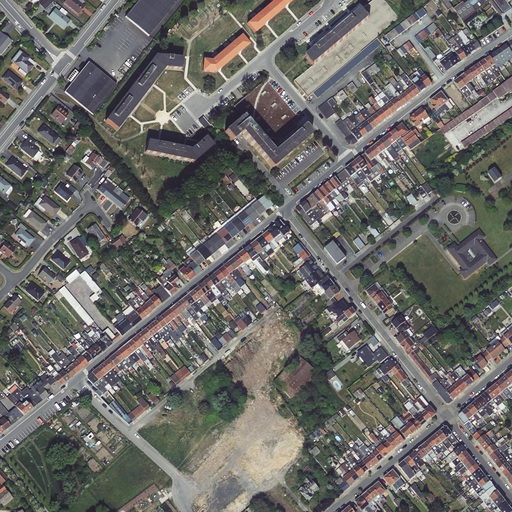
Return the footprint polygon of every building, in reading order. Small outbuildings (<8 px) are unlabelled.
[(45,9),(53,2),(51,0),(43,0),(40,3),(45,9)] [(65,0),(63,3),(78,15),(85,6),(82,4),(84,2),(81,0),(65,0)] [(138,0),(124,17),(148,36),(177,0),(138,0)] [(274,0),(267,6),(275,15),(292,0),(274,0)] [(383,0),(373,0),(362,9),(370,18),(351,34),(332,50),(313,66),(294,81),(307,97),(399,19),(383,0)] [(446,0),(462,22),(488,2),(490,0),(446,0)] [(511,7),(511,0),(490,0),(488,2),(500,16),(502,14),(511,7)] [(275,15),(267,6),(247,23),(255,32),(275,15)] [(511,7),(502,14),(508,22),(510,21),(511,23),(511,7)] [(55,8),(48,17),(63,29),(70,20),(65,16),(67,13),(61,8),(58,11),(55,8)] [(427,14),(423,8),(385,36),(390,42),(427,14)] [(362,9),(343,25),(351,34),(370,18),(362,9)] [(419,44),(438,29),(433,23),(414,38),(419,44)] [(343,25),(324,41),(332,50),(351,34),(343,25)] [(462,33),(476,51),(481,48),(471,35),(466,29),(462,32),(462,33)] [(461,41),(471,54),(476,51),(462,33),(460,34),(464,39),(461,41)] [(11,41),(3,34),(0,37),(0,54),(0,55),(11,41)] [(224,49),(232,59),(249,44),(241,35),(224,49)] [(450,46),(461,61),(466,58),(457,44),(452,38),(449,40),(451,44),(449,45),(450,46)] [(313,66),(332,50),(324,41),(306,57),(313,66)] [(457,44),(466,58),(471,54),(461,41),(457,44)] [(511,41),(490,57),(497,68),(511,58),(511,53),(510,51),(511,49),(511,41)] [(409,42),(396,51),(401,57),(413,48),(409,42)] [(443,56),(453,68),(461,61),(450,46),(448,48),(450,51),(443,56)] [(453,68),(443,56),(438,60),(428,47),(424,50),(437,66),(439,64),(446,73),(453,68)] [(232,59),(224,49),(211,60),(203,60),(202,72),(215,73),(232,59)] [(19,50),(10,61),(19,69),(17,71),(24,77),(30,71),(35,63),(19,50)] [(181,70),(182,58),(154,56),(146,67),(164,69),(181,70)] [(497,68),(490,57),(484,61),(496,79),(499,77),(497,75),(500,72),(497,68)] [(479,64),(491,82),(496,79),(484,61),(479,64)] [(71,84),(64,92),(92,115),(116,85),(88,62),(79,74),(74,70),(66,80),(71,84)] [(375,81),(372,77),(381,70),(376,63),(362,73),(371,85),(375,81)] [(474,67),(485,86),(491,82),(479,64),(474,67)] [(141,99),(164,69),(146,67),(129,89),(141,99)] [(469,71),(474,80),(477,82),(478,84),(480,83),(483,87),(485,86),(474,67),(469,71)] [(416,78),(426,88),(431,84),(420,69),(414,74),(416,78)] [(22,82),(8,71),(1,79),(15,91),(22,82)] [(474,80),(469,71),(464,74),(470,82),(474,80)] [(420,93),(411,82),(404,73),(400,77),(415,97),(420,93)] [(459,79),(472,95),(475,100),(484,93),(481,90),(476,93),(469,83),(470,82),(464,74),(459,79)] [(415,97),(400,77),(398,75),(396,77),(399,81),(397,83),(397,84),(410,101),(415,97)] [(444,135),(497,98),(498,100),(511,89),(511,77),(493,92),(476,104),(440,130),(444,135)] [(411,82),(420,93),(426,88),(416,78),(411,82)] [(268,79),(235,103),(249,121),(256,116),(254,113),(249,106),(255,102),(256,104),(265,98),(270,105),(272,103),(276,108),(281,104),(284,101),(268,79)] [(472,95),(459,79),(453,83),(460,91),(460,92),(456,94),(462,101),(465,98),(466,99),(472,95)] [(353,92),(358,89),(353,82),(348,86),(353,92)] [(406,104),(397,92),(390,84),(386,87),(387,89),(401,108),(406,104)] [(410,101),(397,84),(395,86),(399,91),(397,92),(406,104),(410,101)] [(9,98),(9,97),(0,89),(0,102),(3,105),(9,98)] [(141,99),(129,89),(104,121),(117,130),(141,99)] [(343,100),(349,96),(344,89),(338,93),(343,100)] [(401,108),(387,89),(383,92),(397,111),(401,108)] [(397,111),(383,92),(377,95),(392,115),(397,111)] [(435,97),(447,112),(453,107),(441,92),(435,97)] [(392,115),(377,95),(374,98),(372,97),(371,98),(387,118),(392,115)] [(327,119),(336,113),(332,107),(338,103),(333,97),(319,107),(327,119)] [(447,112),(435,97),(429,102),(436,112),(440,109),(444,114),(447,112)] [(387,118),(371,98),(369,99),(373,106),(371,107),(382,122),(387,118)] [(382,122),(371,107),(368,103),(365,106),(366,108),(365,109),(377,126),(382,122)] [(50,116),(61,124),(69,114),(58,106),(50,116)] [(377,126),(365,109),(362,106),(359,109),(361,112),(359,113),(372,130),(377,126)] [(429,117),(421,108),(415,113),(422,123),(429,117)] [(511,108),(461,143),(464,148),(511,115),(511,108)] [(354,117),(367,134),(372,130),(359,113),(354,117)] [(409,118),(415,128),(422,123),(415,113),(409,118)] [(367,134),(354,117),(352,114),(347,118),(363,138),(367,134)] [(241,132),(250,124),(242,116),(223,131),(231,141),(241,132)] [(363,138),(347,118),(346,117),(344,118),(349,125),(346,126),(357,142),(363,138)] [(357,142),(346,126),(341,119),(334,124),(346,139),(344,140),(346,142),(349,145),(353,145),(357,142)] [(43,124),(36,132),(52,145),(52,144),(55,146),(61,140),(43,124)] [(273,151),(250,124),(241,132),(264,159),(273,151)] [(394,130),(413,154),(424,147),(416,137),(419,134),(414,128),(408,132),(402,124),(394,130)] [(312,134),(304,125),(284,142),(292,151),(312,134)] [(413,154),(394,130),(389,134),(402,150),(404,148),(412,158),(414,156),(413,154)] [(402,150),(389,134),(384,138),(399,156),(404,152),(402,150)] [(205,136),(190,149),(193,162),(213,145),(205,136)] [(399,156),(384,138),(379,142),(393,160),(395,162),(400,158),(399,156)] [(32,159),(39,150),(26,140),(19,148),(32,159)] [(144,152),(167,157),(169,145),(147,140),(144,152)] [(292,151),(284,142),(273,151),(264,159),(271,168),(292,151)] [(393,160),(379,142),(374,146),(391,166),(396,172),(398,170),(392,161),(393,160)] [(66,151),(70,155),(76,148),(72,144),(66,151)] [(167,157),(193,162),(190,149),(169,145),(167,157)] [(391,166),(374,146),(369,150),(382,166),(384,165),(387,168),(391,166)] [(382,166),(369,150),(365,154),(380,174),(382,178),(386,175),(384,172),(386,171),(382,166)] [(85,156),(81,161),(92,169),(96,164),(101,168),(106,162),(97,155),(96,156),(92,153),(88,158),(85,156)] [(359,158),(375,178),(380,174),(365,154),(359,158)] [(27,170),(12,157),(5,166),(20,178),(27,170)] [(375,178),(359,158),(355,162),(368,180),(370,182),(375,178)] [(368,180),(355,162),(350,166),(364,184),(368,180)] [(83,173),(73,165),(65,175),(75,183),(83,173)] [(364,184),(350,166),(344,170),(353,182),(361,192),(362,191),(360,187),(364,184)] [(225,170),(231,180),(236,177),(231,167),(225,170)] [(495,167),(487,173),(495,183),(502,177),(495,167)] [(103,195),(111,184),(110,184),(112,182),(107,178),(111,172),(108,169),(103,175),(107,178),(97,190),(103,195)] [(330,182),(343,199),(344,200),(345,200),(348,198),(344,193),(347,191),(345,188),(353,182),(344,170),(330,182)] [(0,176),(0,190),(4,194),(4,193),(7,195),(13,188),(10,186),(11,185),(0,176)] [(343,199),(330,182),(325,186),(339,203),(343,199)] [(423,188),(419,189),(421,196),(433,191),(429,182),(422,185),(423,188)] [(61,183),(54,192),(66,202),(76,190),(70,185),(67,188),(61,183)] [(111,184),(103,195),(108,199),(116,189),(111,184)] [(339,203),(325,186),(320,190),(335,208),(340,204),(339,203)] [(116,189),(108,199),(114,203),(122,193),(116,189)] [(335,208),(320,190),(315,194),(330,212),(335,208)] [(122,193),(114,203),(121,209),(129,199),(122,193)] [(414,206),(419,202),(412,193),(407,197),(414,206)] [(310,198),(325,216),(330,212),(315,194),(310,198)] [(257,201),(265,211),(272,205),(264,195),(257,201)] [(39,198),(34,204),(43,212),(45,210),(53,217),(60,209),(45,196),(42,200),(39,198)] [(265,211),(257,201),(255,198),(248,204),(258,217),(265,211)] [(304,202),(320,220),(325,216),(310,198),(304,202)] [(320,220),(304,202),(299,206),(313,223),(315,221),(319,225),(321,223),(320,220)] [(258,217),(248,204),(242,209),(251,222),(258,217)] [(145,215),(137,209),(128,221),(136,227),(145,215)] [(251,222),(242,209),(235,215),(245,227),(251,222)] [(24,220),(40,232),(47,223),(32,212),(28,210),(23,216),(25,218),(24,220)] [(245,227),(235,215),(227,220),(238,233),(245,227)] [(238,233),(227,220),(221,226),(231,239),(238,233)] [(274,226),(286,241),(287,240),(285,236),(290,232),(285,225),(284,225),(280,221),(274,226)] [(20,223),(18,226),(19,228),(13,236),(21,241),(19,243),(23,247),(25,244),(28,247),(34,239),(24,231),(26,228),(20,223)] [(105,238),(95,224),(86,230),(96,244),(105,238)] [(375,238),(380,234),(372,224),(368,228),(375,238)] [(231,239),(221,226),(214,232),(224,244),(231,239)] [(286,241),(274,226),(267,232),(277,243),(281,240),(283,243),(286,241)] [(454,244),(447,249),(463,270),(460,272),(465,278),(487,261),(490,265),(496,260),(480,240),(484,237),(479,230),(457,248),(454,244)] [(210,240),(218,249),(224,244),(214,232),(207,237),(210,240)] [(277,243),(267,232),(261,237),(271,248),(274,253),(280,247),(277,243)] [(119,237),(120,239),(112,243),(115,249),(126,243),(122,235),(119,237)] [(87,244),(82,236),(78,238),(69,243),(79,260),(88,254),(83,246),(87,244)] [(271,248),(261,237),(255,241),(267,254),(271,248)] [(361,249),(366,245),(359,237),(354,241),(361,249)] [(202,245),(210,255),(218,249),(210,240),(202,245)] [(267,254),(255,241),(249,246),(263,262),(268,257),(267,254)] [(5,242),(0,248),(0,252),(8,258),(15,249),(5,242)] [(193,248),(204,261),(210,255),(202,245),(200,242),(193,248)] [(333,242),(324,249),(337,265),(345,258),(333,242)] [(306,279),(318,270),(314,264),(315,262),(300,243),(292,249),(298,256),(296,258),(297,260),(293,264),(296,267),(303,262),(306,265),(299,270),(306,279)] [(263,262),(249,246),(244,250),(252,262),(253,263),(256,260),(266,273),(269,270),(263,262)] [(189,257),(197,266),(204,261),(193,248),(186,254),(189,257)] [(252,262),(244,250),(238,255),(247,266),(252,262)] [(57,251),(50,259),(63,270),(70,262),(57,251)] [(247,266),(238,255),(233,259),(246,276),(251,272),(247,266)] [(186,268),(194,277),(201,271),(197,266),(189,257),(182,263),(186,268)] [(246,276),(233,259),(228,263),(242,280),(246,276)] [(172,260),(165,264),(169,271),(176,267),(172,260)] [(242,280),(228,263),(223,267),(240,289),(245,285),(242,280)] [(55,276),(44,267),(37,276),(48,285),(55,276)] [(194,277),(186,268),(185,269),(183,267),(177,271),(185,281),(186,280),(188,282),(194,277)] [(240,289),(223,267),(219,271),(232,288),(236,294),(241,290),(240,289)] [(76,270),(65,279),(69,284),(79,275),(94,293),(89,298),(94,304),(100,300),(99,298),(103,294),(85,271),(79,274),(76,270)] [(313,288),(327,277),(324,274),(323,276),(318,270),(306,279),(304,280),(305,284),(307,284),(309,287),(309,288),(311,289),(313,288)] [(232,288),(219,271),(213,275),(226,292),(232,288)] [(164,274),(161,276),(175,293),(179,289),(177,286),(179,284),(177,282),(178,281),(173,276),(172,277),(168,272),(164,275),(164,274)] [(226,292),(213,275),(209,279),(224,298),(228,294),(226,292)] [(170,297),(175,293),(161,276),(159,278),(158,277),(155,279),(160,285),(170,297)] [(327,277),(313,288),(314,289),(317,287),(323,294),(334,286),(327,277)] [(224,298),(209,279),(204,283),(217,299),(220,302),(224,299),(224,298)] [(31,282),(24,291),(37,302),(44,293),(31,282)] [(376,306),(388,297),(377,282),(365,291),(376,306)] [(217,299),(204,283),(198,287),(211,304),(217,299)] [(156,308),(161,304),(151,293),(144,284),(141,286),(145,291),(143,293),(156,308)] [(161,304),(170,297),(160,285),(151,293),(161,304)] [(64,286),(58,291),(88,326),(93,322),(64,286)] [(329,308),(336,302),(334,298),(340,293),(334,286),(323,294),(322,295),(327,302),(325,304),(329,308)] [(211,304),(198,287),(194,291),(207,308),(211,304)] [(151,312),(156,308),(143,293),(140,294),(138,291),(135,293),(136,295),(151,312)] [(189,295),(203,313),(208,309),(207,308),(194,291),(189,295)] [(146,316),(151,312),(136,295),(134,296),(131,292),(128,295),(131,299),(146,316)] [(13,295),(3,306),(10,313),(21,302),(13,295)] [(203,313),(189,295),(184,299),(200,318),(205,314),(203,313)] [(388,297),(376,306),(380,311),(383,315),(384,315),(394,307),(392,304),(393,303),(388,297)] [(141,320),(146,316),(131,299),(127,303),(129,306),(141,320)] [(200,318),(184,299),(180,302),(195,322),(200,318)] [(490,305),(494,310),(500,306),(496,301),(490,305)] [(195,322),(180,302),(175,306),(188,323),(190,321),(194,325),(196,323),(195,322)] [(336,302),(329,308),(326,309),(329,314),(332,312),(337,319),(334,323),(335,324),(337,323),(340,326),(356,313),(352,308),(349,310),(343,302),(339,305),(336,302)] [(257,307),(262,314),(267,309),(262,303),(257,307)] [(132,328),(141,320),(129,306),(122,312),(125,316),(123,318),(132,328)] [(188,323),(175,306),(170,310),(180,322),(182,320),(187,327),(189,325),(188,323)] [(180,322),(170,310),(166,314),(182,334),(186,330),(180,322)] [(121,337),(132,328),(123,318),(120,314),(115,318),(118,322),(112,326),(118,333),(121,337)] [(182,334),(166,314),(161,318),(179,340),(183,336),(182,334)] [(247,326),(241,315),(235,319),(241,330),(247,326)] [(397,332),(406,325),(401,316),(396,319),(393,316),(389,320),(397,332)] [(179,340),(161,318),(156,322),(168,336),(169,335),(176,343),(179,341),(179,340)] [(168,336),(156,322),(151,325),(162,339),(166,343),(171,339),(168,336)] [(162,339),(151,325),(146,329),(160,346),(161,345),(158,341),(162,339)] [(406,325),(397,332),(400,336),(396,339),(400,345),(411,337),(413,334),(406,325)] [(411,337),(400,345),(408,355),(416,349),(439,331),(433,325),(422,334),(424,337),(419,341),(420,343),(416,344),(411,337)] [(106,348),(111,344),(102,333),(99,330),(97,331),(94,328),(93,329),(91,326),(89,328),(91,330),(106,348)] [(107,328),(102,333),(111,344),(121,337),(118,333),(114,336),(107,328)] [(160,346),(146,329),(142,333),(155,350),(164,360),(166,359),(165,357),(166,355),(159,346),(160,346)] [(511,344),(511,335),(506,329),(498,336),(506,346),(508,344),(510,346),(511,344)] [(101,352),(106,348),(91,330),(87,334),(101,352)] [(345,332),(337,340),(346,352),(361,341),(354,331),(348,336),(345,332)] [(97,356),(101,352),(87,334),(85,332),(82,334),(87,340),(85,342),(97,356)] [(155,350),(142,333),(137,337),(150,354),(155,350)] [(492,347),(499,355),(505,350),(503,348),(506,346),(498,336),(489,343),(492,347)] [(92,360),(97,356),(85,342),(82,337),(76,342),(77,343),(92,360)] [(150,354),(137,337),(132,341),(146,358),(148,356),(150,358),(152,356),(150,354)] [(59,387),(64,383),(47,362),(30,341),(25,346),(47,372),(59,387)] [(146,358),(132,341),(128,344),(143,363),(148,360),(146,358)] [(87,364),(92,360),(77,343),(75,345),(73,343),(71,345),(72,346),(87,364)] [(143,363),(128,344),(123,348),(137,365),(139,364),(140,365),(143,363)] [(82,368),(87,364),(72,346),(68,351),(71,356),(82,368)] [(366,346),(357,354),(368,368),(378,361),(366,346)] [(483,354),(488,360),(491,357),(493,360),(499,355),(492,347),(486,351),(486,352),(483,354)] [(137,365),(123,348),(118,352),(131,367),(134,365),(137,368),(139,367),(137,365)] [(416,349),(408,355),(446,404),(449,404),(453,401),(440,385),(443,382),(435,373),(432,375),(415,354),(418,351),(416,349)] [(68,379),(74,375),(58,357),(54,352),(50,355),(51,358),(55,364),(68,379)] [(74,375),(78,372),(67,359),(61,352),(60,354),(60,355),(58,357),(74,375)] [(131,367),(118,352),(113,356),(126,370),(131,367)] [(488,360),(483,354),(480,357),(480,356),(474,361),(482,370),(488,365),(485,362),(488,360)] [(78,372),(82,368),(71,356),(67,359),(78,372)] [(126,370),(113,356),(110,358),(123,374),(124,376),(125,375),(124,374),(125,373),(126,375),(128,373),(126,370)] [(123,374),(110,358),(105,362),(119,378),(123,374)] [(295,390),(314,368),(302,358),(283,380),(295,390)] [(397,365),(390,358),(381,364),(382,365),(378,368),(384,376),(397,365)] [(49,360),(47,362),(64,383),(68,379),(55,364),(53,366),(49,360)] [(119,378),(105,362),(101,366),(115,384),(120,380),(119,378)] [(185,365),(171,377),(177,385),(192,373),(185,365)] [(97,369),(111,387),(115,384),(101,366),(97,369)] [(473,383),(466,374),(460,367),(456,370),(453,367),(451,369),(454,372),(467,388),(473,383)] [(92,373),(108,391),(113,388),(111,387),(97,369),(92,373)] [(466,374),(473,383),(479,378),(472,369),(466,374)] [(47,372),(38,379),(46,389),(49,387),(52,392),(59,387),(47,372)] [(448,374),(463,392),(467,388),(454,372),(452,374),(450,372),(448,374)] [(108,391),(92,373),(88,377),(87,379),(97,390),(95,392),(108,406),(115,401),(108,391)] [(463,392),(448,374),(445,376),(448,379),(446,381),(458,396),(463,392)] [(31,388),(31,389),(42,401),(48,396),(44,391),(46,389),(38,379),(37,377),(32,381),(35,385),(31,388)] [(511,385),(504,377),(500,381),(511,395),(511,385)] [(440,385),(453,401),(458,396),(446,381),(445,381),(443,382),(440,385)] [(511,395),(500,381),(495,385),(509,401),(511,398),(511,395)] [(15,385),(13,387),(33,408),(42,401),(31,389),(29,391),(26,387),(21,392),(15,385)] [(509,401),(495,385),(490,389),(505,407),(507,408),(509,406),(507,403),(509,401)] [(28,412),(33,408),(13,387),(9,392),(10,394),(28,412)] [(505,407),(490,389),(485,393),(499,409),(501,411),(505,407)] [(153,392),(149,395),(155,404),(159,400),(153,392)] [(499,409),(485,393),(481,397),(492,411),(495,414),(499,409)] [(23,416),(28,412),(10,394),(7,398),(15,407),(23,416)] [(0,414),(10,426),(23,416),(15,407),(8,413),(0,403),(0,400),(2,399),(0,395),(0,414)] [(417,402),(431,418),(435,414),(421,396),(416,400),(417,402)] [(492,411),(481,397),(476,401),(488,416),(489,417),(492,414),(491,412),(492,411)] [(431,418),(417,402),(415,404),(411,400),(409,402),(411,405),(426,422),(431,418)] [(488,416),(476,401),(471,405),(484,420),(488,416)] [(426,422),(411,405),(410,406),(406,402),(403,405),(410,414),(421,427),(426,422)] [(466,409),(472,417),(480,425),(484,420),(471,405),(466,409)] [(461,413),(468,421),(472,417),(466,409),(461,413)] [(468,421),(461,413),(458,415),(457,418),(463,426),(469,422),(468,421)] [(0,428),(3,432),(10,426),(0,414),(0,428)] [(421,427),(410,414),(406,417),(417,430),(421,427)] [(412,434),(399,418),(397,416),(391,422),(406,440),(412,434)] [(417,430),(406,417),(404,419),(401,416),(399,418),(412,434),(417,430)] [(255,448),(240,461),(258,482),(296,450),(275,424),(251,444),(255,448)] [(390,424),(384,429),(399,446),(404,442),(390,424)] [(321,427),(315,433),(320,438),(327,433),(321,427)] [(440,431),(453,448),(459,443),(446,428),(444,427),(440,431)] [(379,436),(376,439),(389,454),(394,450),(380,433),(376,428),(374,430),(379,436)] [(384,429),(380,433),(394,450),(399,446),(384,429)] [(476,442),(485,435),(481,430),(472,436),(476,442)] [(453,448),(440,431),(435,435),(447,449),(450,448),(451,449),(453,448)] [(485,435),(476,442),(480,447),(494,436),(490,431),(485,435)] [(91,432),(84,439),(87,442),(94,435),(91,432)] [(375,444),(373,445),(384,458),(389,454),(376,439),(372,433),(368,436),(375,444)] [(447,449),(435,435),(430,439),(443,455),(446,452),(445,451),(447,449)] [(485,452),(498,441),(494,436),(480,447),(485,452)] [(488,457),(504,445),(507,443),(502,438),(498,441),(485,452),(488,457)] [(443,455),(430,439),(425,443),(438,459),(443,455)] [(438,459),(425,443),(420,447),(431,459),(434,462),(438,459)] [(363,444),(358,448),(374,466),(379,462),(367,448),(363,444)] [(350,449),(352,451),(369,470),(374,466),(358,448),(355,445),(351,448),(350,449)] [(372,445),(367,448),(379,462),(384,458),(373,445),(372,445)] [(492,461),(507,449),(504,445),(488,457),(492,461)] [(310,451),(314,456),(321,451),(317,446),(310,451)] [(431,459),(420,447),(414,452),(421,461),(425,457),(428,462),(431,459)] [(449,464),(465,451),(461,447),(445,459),(449,464)] [(495,466),(509,454),(508,453),(509,452),(507,451),(509,449),(508,448),(507,449),(492,461),(495,466)] [(352,451),(348,455),(364,474),(369,470),(352,451)] [(465,451),(449,464),(448,465),(452,469),(469,456),(465,451)] [(421,461),(414,452),(408,457),(417,467),(422,462),(421,461)] [(498,470),(511,459),(511,454),(511,453),(509,454),(495,466),(498,470)] [(344,461),(345,462),(359,479),(364,474),(348,455),(347,454),(345,456),(347,458),(344,461)] [(469,456),(452,469),(456,474),(457,474),(472,461),(469,456)] [(417,467),(408,457),(404,461),(415,476),(417,478),(422,473),(417,467)] [(202,484),(220,466),(212,458),(194,476),(202,484)] [(511,459),(498,470),(502,474),(510,467),(511,465),(511,459)] [(415,476),(404,461),(397,466),(410,481),(415,476)] [(472,461),(457,474),(460,477),(475,465),(472,461)] [(341,466),(354,483),(359,479),(345,462),(341,466)] [(475,465),(460,477),(463,482),(465,480),(479,469),(475,465)] [(354,483),(341,466),(335,471),(339,475),(334,480),(336,482),(341,478),(343,480),(337,486),(342,493),(354,483)] [(511,469),(510,467),(502,474),(505,478),(511,471),(511,469)] [(469,484),(482,474),(479,469),(465,480),(469,484)] [(0,470),(0,503),(2,505),(12,497),(11,496),(17,490),(0,470)] [(393,470),(388,474),(395,483),(403,492),(408,488),(393,470)] [(390,488),(395,483),(388,474),(382,479),(390,488)] [(482,474),(469,484),(467,486),(470,490),(486,478),(482,474)] [(312,496),(320,490),(309,477),(304,482),(306,484),(300,490),(299,492),(307,501),(307,500),(308,501),(313,497),(312,496)] [(486,478),(470,490),(469,491),(472,496),(474,494),(489,482),(486,478)] [(372,487),(378,496),(380,498),(386,492),(378,482),(372,487)] [(489,482),(474,494),(476,497),(477,496),(479,498),(493,487),(489,482)] [(239,483),(221,500),(228,507),(246,491),(239,483)] [(378,496),(372,487),(366,492),(373,501),(378,496)] [(493,487),(479,498),(483,502),(497,492),(493,487)] [(373,501),(366,492),(360,497),(367,505),(373,501)] [(497,492),(483,502),(482,504),(484,506),(483,507),(485,509),(501,497),(497,492)] [(367,505),(360,497),(354,502),(357,506),(361,511),(362,511),(369,507),(367,505)] [(501,497),(485,509),(487,511),(491,511),(505,501),(501,497)] [(505,501),(491,511),(501,511),(509,506),(505,501)]
